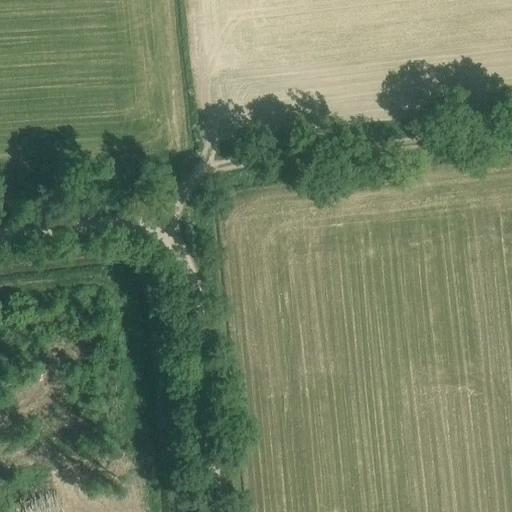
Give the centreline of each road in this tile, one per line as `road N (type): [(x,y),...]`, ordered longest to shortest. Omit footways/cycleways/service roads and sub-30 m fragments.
road 1 (unclassified): [(216,511),(196,295),(185,258),(156,232),(125,224),(0,234)]
road 2 (track): [(511,134),(248,169),(203,184),(156,232)]
